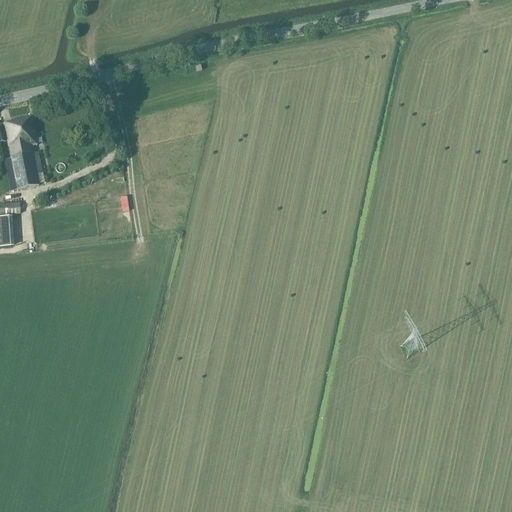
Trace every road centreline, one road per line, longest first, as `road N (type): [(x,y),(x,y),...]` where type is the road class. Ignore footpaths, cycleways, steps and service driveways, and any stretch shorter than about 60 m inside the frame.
road 1 (track): [(471,0),(477,27),(413,78),(326,466)]
road 2 (tertiary): [(0,100),(459,0)]
road 3 (track): [(140,243),(111,73)]
